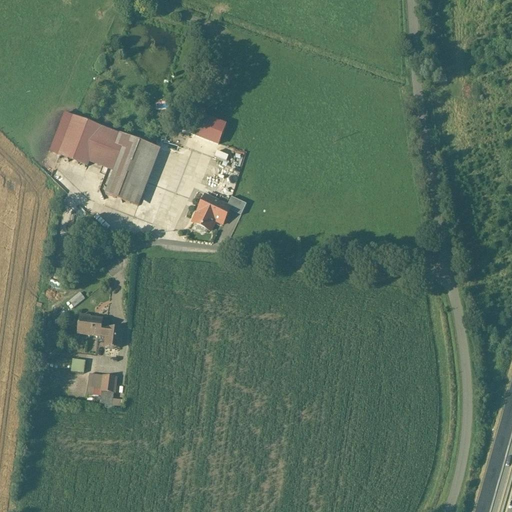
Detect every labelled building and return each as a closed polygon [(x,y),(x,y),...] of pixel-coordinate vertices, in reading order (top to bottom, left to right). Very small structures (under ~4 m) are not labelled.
[(138,208),(160,151),(72,117),(65,114),(50,153),(111,176),(104,195),(138,208)] [(219,145),(226,126),(196,115),(189,137),(219,147),(219,145)] [(232,209),(205,196),(192,224),(211,233),(215,225),(223,228),(232,209)] [(90,318),(80,317),(77,335),(106,339),(107,331),(101,330),(102,321),(89,319),(90,318)] [(122,332),(107,330),(107,331),(106,339),(105,347),(120,349),(122,332)] [(74,371),(86,373),(89,361),(76,358),(74,371)] [(116,379),(102,377),(100,393),(115,394),(116,379)]
